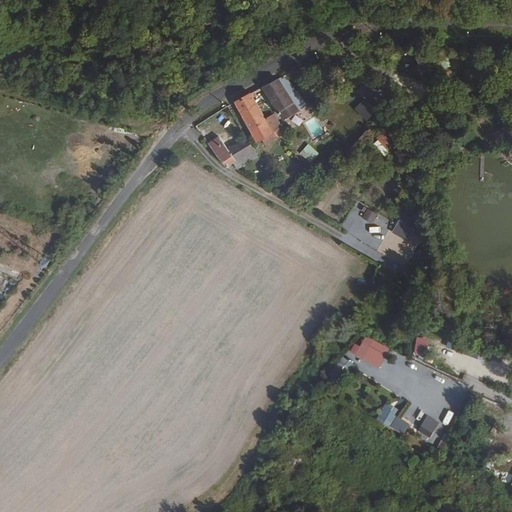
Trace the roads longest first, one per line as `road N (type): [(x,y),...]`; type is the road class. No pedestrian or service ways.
road 1 (unclassified): [(511,33),(388,34),(281,57),(165,134)]
road 2 (track): [(408,269),(224,169),(177,122)]
road 3 (unclassified): [(0,348),(165,134)]
road 4 (track): [(165,134),(0,86)]
